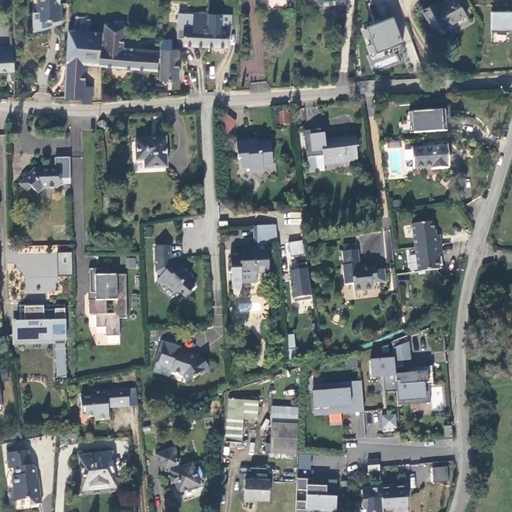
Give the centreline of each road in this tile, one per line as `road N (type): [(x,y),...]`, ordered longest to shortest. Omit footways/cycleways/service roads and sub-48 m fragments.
road 1 (residential): [(0,104),(78,110),(511,81)]
road 2 (unclassified): [(511,144),(464,305),(465,449)]
